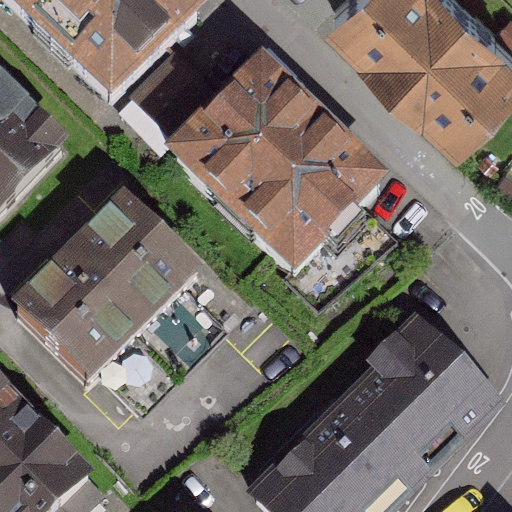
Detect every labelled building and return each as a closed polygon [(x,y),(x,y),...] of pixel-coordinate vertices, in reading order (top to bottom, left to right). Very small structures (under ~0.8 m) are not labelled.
[(181,162),(166,180),(296,309),(390,209),(266,82),(227,115),(180,69),(214,36),(176,0),(0,0),(0,21),(113,132),(133,115),(181,162)] [(511,49),(461,0),(354,0),(328,27),(459,154),(511,99),(511,49)] [(0,97),(0,246),(74,168),(0,97)] [(123,212),(3,331),(86,414),(206,295),(123,212)] [(414,340),(244,509),(246,511),(411,511),(497,420),(414,340)] [(0,396),(0,511),(86,511),(101,498),(0,396)]
